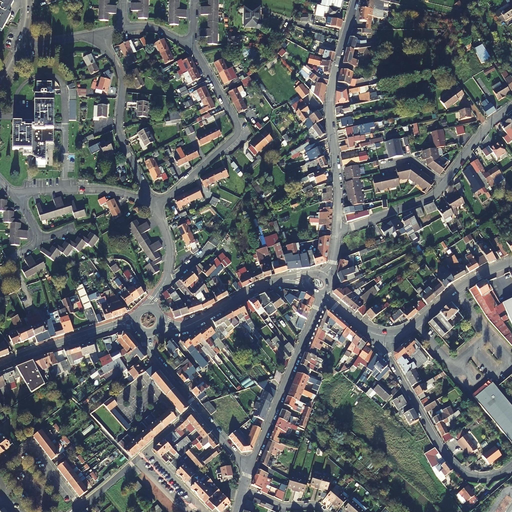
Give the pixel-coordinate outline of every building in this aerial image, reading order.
[(0,0),(0,30),(2,31),(11,15),(8,13),(14,2),(10,0),(5,0),(4,2),(0,0)] [(99,0),(99,20),(108,21),(109,14),(116,14),(116,6),(109,6),(109,0),(99,0)] [(148,0),(139,0),(139,3),(131,3),(131,11),(139,11),(138,18),(147,18),(148,0)] [(179,18),(186,18),(186,10),(179,10),(178,0),(169,0),(169,25),(178,25),(179,18)] [(208,0),(208,7),(201,7),(201,11),(201,15),(208,15),(208,22),(208,29),(200,30),(200,33),(200,37),(208,37),(208,44),(217,45),(217,34),(217,22),(218,11),(218,0),(215,0),(208,0)] [(342,1),(339,0),(321,0),(320,5),(340,9),(342,1)] [(383,1),(375,0),(366,0),(366,2),(364,2),(363,7),(382,11),(383,1)] [(511,14),(511,1),(508,4),(509,6),(500,13),(505,20),(511,16),(511,15),(511,14)] [(338,18),(340,10),(317,5),(315,15),(323,17),(324,17),(325,13),(328,14),(328,16),(338,18)] [(259,18),(260,7),(244,7),(244,27),(256,27),(256,28),(257,29),(258,29),(259,29),(260,29),(261,28),(261,27),(262,26),(262,25),(261,25),(261,24),(260,23),(259,23),(259,18)] [(361,8),(360,21),(371,22),(372,10),(361,8)] [(466,18),(464,15),(458,19),(466,33),(472,29),(471,26),(470,26),(466,19),(466,18)] [(341,29),(342,21),(332,19),(328,18),(328,22),(331,22),(330,26),(341,29)] [(228,44),(241,44),(241,40),(245,40),(245,36),(236,36),(236,34),(228,33),(228,44)] [(259,34),(257,45),(263,45),(263,44),(265,35),(259,34)] [(325,36),(318,34),(315,40),(322,43),(325,36)] [(367,48),(376,46),(376,43),(360,45),(360,44),(361,41),(357,40),(350,38),(346,49),(353,51),(354,50),(358,49),(367,48)] [(152,47),(156,45),(160,54),(168,50),(163,39),(155,43),(155,44),(151,45),(152,47)] [(469,42),(468,40),(458,45),(463,53),(472,48),(469,42)] [(478,44),(476,41),(473,42),(472,43),(482,62),(487,60),(485,55),(488,53),(482,43),(480,44),(479,44),(478,44)] [(129,45),(130,45),(128,42),(119,46),(125,57),(133,53),(129,45)] [(457,58),(458,60),(464,57),(462,54),(458,47),(450,52),(455,59),(457,58)] [(282,48),(277,53),(281,57),(286,52),(282,48)] [(357,57),(352,55),(353,51),(346,49),(342,68),(353,70),(355,71),(356,68),(365,66),(371,64),(367,48),(358,49),(359,53),(364,52),(366,62),(362,63),(356,61),(357,57)] [(165,64),(174,60),(168,50),(160,54),(165,64)] [(327,60),(327,62),(332,63),(335,53),(320,50),(319,54),(324,55),(323,58),(328,59),(327,60)] [(133,53),(125,57),(129,66),(137,62),(133,53)] [(87,66),(95,63),(91,54),(83,58),(87,66)] [(314,65),(316,65),(317,59),(327,62),(327,60),(316,56),(314,65)] [(222,59),(214,63),(219,73),(227,70),(223,61),(227,59),(226,57),(222,60),(222,59)] [(195,68),(190,58),(182,61),(182,62),(178,64),(179,65),(183,63),(187,72),(195,68)] [(332,63),(327,62),(317,59),(316,65),(321,66),(325,68),(324,73),(330,74),(332,63)] [(91,75),(99,71),(95,63),(87,66),(91,75)] [(488,73),(495,69),(493,65),(483,71),(488,80),(491,78),(488,73)] [(227,70),(219,73),(224,84),(235,78),(234,75),(235,75),(231,67),(227,70)] [(195,68),(187,72),(183,74),(188,84),(200,78),(195,68)] [(136,69),(129,73),(133,81),(141,77),(136,69)] [(357,77),(352,76),(352,73),(341,70),(339,77),(351,80),(355,81),(367,78),(366,75),(357,77)] [(141,77),(133,81),(136,89),(144,85),(141,77)] [(371,77),(367,78),(355,81),(351,80),(339,77),(337,87),(344,89),(345,85),(354,87),(355,84),(372,81),(371,77)] [(110,81),(101,78),(98,90),(96,89),(95,92),(101,94),(102,91),(107,92),(110,81)] [(35,94),(34,101),(34,125),(32,125),(32,122),(24,122),(24,125),(22,125),(22,122),(13,122),(12,150),(23,150),(23,155),(26,155),(30,155),(32,155),(36,158),(36,159),(41,159),(41,160),(46,160),(46,143),(52,143),(53,143),(54,129),(54,124),(54,116),(54,94),(47,94),(47,90),(51,90),(52,82),(37,82),(37,94),(35,94)] [(326,85),(317,83),(316,82),(314,92),(323,102),(325,96),(324,95),(326,85)] [(505,97),(504,96),(510,92),(505,83),(493,91),(498,101),(505,97)] [(308,94),(301,84),(295,89),(302,99),(308,94)] [(228,92),(233,103),(241,99),(241,98),(245,96),(246,94),(245,92),(243,91),(241,86),(228,92)] [(197,102),(201,100),(201,101),(210,97),(205,87),(196,91),(198,93),(194,95),(197,102)] [(464,94),(458,87),(440,101),(447,109),(453,104),(458,99),(464,94)] [(358,92),(357,88),(336,93),(335,106),(348,103),(346,94),(358,92)] [(314,94),(323,103),(323,102),(314,92),(314,94)] [(369,102),(379,100),(378,96),(370,98),(369,93),(367,94),(369,102)] [(496,111),(490,103),(488,105),(487,104),(488,102),(486,99),(487,99),(483,93),(479,95),(481,97),(478,99),(481,103),(484,107),(483,109),(488,116),(496,111)] [(355,105),(369,102),(367,94),(352,97),(354,105),(355,105)] [(210,97),(201,101),(202,103),(205,109),(206,110),(202,112),(202,113),(214,107),(210,97)] [(241,99),(233,103),(238,113),(247,109),(241,99)] [(301,99),(292,106),(303,122),(306,120),(308,118),(304,113),(308,110),(304,104),(304,103),(301,99)] [(137,109),(137,112),(137,117),(147,117),(148,103),(138,103),(138,101),(136,101),(136,109),(137,109)] [(353,110),(356,109),(355,105),(354,105),(335,109),(336,117),(343,116),(343,113),(353,111),(353,110)] [(106,117),(107,107),(94,106),(94,117),(106,117)] [(461,120),(471,118),(470,109),(459,111),(461,120)] [(165,122),(181,120),(181,112),(171,113),(172,117),(171,118),(165,119),(165,122)] [(308,118),(306,120),(311,128),(318,123),(323,120),(317,112),(308,118)] [(342,128),(353,125),(351,118),(340,120),(342,128)] [(507,125),(503,128),(511,140),(511,139),(511,123),(510,120),(506,123),(507,125)] [(311,128),(309,129),(316,139),(319,137),(320,138),(325,134),(318,123),(311,128)] [(413,136),(419,135),(417,123),(411,125),(413,136)] [(358,129),(366,128),(366,125),(363,125),(345,129),(347,138),(358,136),(357,132),(359,132),(358,129)] [(465,133),(463,125),(455,127),(457,135),(465,133)] [(207,132),(211,140),(221,135),(217,127),(207,132)] [(141,137),(143,142),(145,146),(154,142),(148,129),(139,133),(141,137)] [(436,148),(445,146),(442,134),(444,134),(443,130),(431,132),(435,148),(436,148)] [(196,137),(200,146),(211,140),(207,132),(196,137)] [(272,139),(266,132),(261,136),(250,145),(251,146),(248,149),(254,155),(272,139)] [(349,150),(354,149),(354,147),(357,146),(356,142),(365,141),(364,135),(347,139),(348,145),(340,147),(341,152),(349,150)] [(361,147),(383,142),(382,138),(370,141),(370,142),(360,144),(361,147)] [(403,156),(399,139),(386,142),(390,158),(403,156)] [(104,155),(113,151),(108,142),(104,144),(103,142),(99,144),(104,155)] [(308,142),(288,153),(290,157),(310,145),(308,142)] [(318,142),(310,145),(305,148),(308,155),(305,157),(305,158),(307,164),(311,162),(324,157),(318,142)] [(485,149),(489,155),(493,153),(496,159),(506,152),(499,143),(491,149),(489,146),(485,149)] [(372,153),(370,147),(363,149),(364,156),(366,155),(366,157),(368,156),(368,154),(372,153)] [(185,153),(188,161),(199,156),(195,148),(185,153)] [(427,159),(428,165),(433,168),(433,169),(436,172),(437,171),(441,174),(449,163),(445,161),(444,162),(439,158),(438,152),(437,152),(436,148),(435,148),(424,151),(425,156),(424,156),(425,160),(427,159)] [(149,160),(145,162),(149,172),(158,167),(153,158),(156,156),(155,153),(147,156),(149,160)] [(174,158),(178,166),(188,161),(185,153),(174,158)] [(343,165),(365,160),(366,164),(372,162),(371,156),(365,158),(365,157),(363,158),(362,153),(341,157),(343,165)] [(250,170),(262,159),(259,155),(256,158),(257,160),(248,167),(250,170)] [(321,169),(328,166),(324,157),(311,162),(307,164),(305,165),(307,169),(316,166),(316,167),(320,165),(321,169)] [(212,172),(216,181),(224,177),(225,178),(229,176),(224,166),(212,172)] [(346,176),(347,176),(348,180),(357,178),(360,178),(359,174),(360,174),(359,169),(358,169),(357,166),(345,168),(346,171),(345,172),(346,176)] [(430,180),(431,179),(427,177),(426,177),(420,173),(421,171),(417,169),(417,170),(411,166),(405,168),(405,167),(401,167),(401,168),(396,170),(397,175),(392,176),(392,175),(388,176),(389,177),(382,178),(382,177),(378,178),(378,179),(373,180),(376,193),(380,192),(380,191),(385,190),(385,189),(391,187),(391,189),(396,187),(396,186),(399,185),(398,180),(402,179),(402,180),(409,179),(414,183),(415,182),(420,186),(419,187),(423,190),(422,191),(426,194),(434,183),(430,180)] [(158,167),(149,172),(154,181),(162,177),(163,181),(168,179),(165,173),(161,175),(158,167)] [(476,192),(484,187),(472,167),(463,172),(476,192)] [(480,171),(477,167),(474,169),(487,189),(490,187),(480,171)] [(486,174),(483,169),(480,171),(490,187),(495,184),(493,180),(501,174),(496,167),(486,174)] [(322,171),(313,175),(313,174),(310,175),(302,178),(295,182),(296,185),(309,180),(310,182),(315,180),(316,183),(326,179),(322,171)] [(208,186),(208,185),(216,181),(212,172),(200,178),(206,191),(209,190),(207,187),(208,186)] [(348,182),(346,182),(347,187),(346,187),(347,192),(348,191),(349,198),(348,198),(349,202),(350,202),(351,206),(363,204),(362,201),(363,200),(362,195),(361,195),(360,189),(361,189),(360,183),(359,183),(358,180),(348,182)] [(454,186),(459,194),(464,192),(459,183),(454,186)] [(325,184),(318,185),(319,190),(322,190),(322,200),(319,200),(319,203),(325,202),(332,202),(332,184),(325,184)] [(308,191),(313,188),(311,185),(302,190),(304,193),(308,191)] [(186,193),(190,202),(199,198),(199,199),(201,198),(202,201),(204,201),(200,191),(198,188),(186,193)] [(174,199),(179,209),(182,207),(182,206),(190,202),(186,193),(174,199)] [(446,201),(451,210),(464,203),(460,196),(459,194),(449,200),(449,199),(446,201)] [(55,207),(42,211),(40,204),(36,205),(41,221),(72,211),(75,219),(85,215),(82,206),(76,208),(73,201),(63,204),(60,197),(53,199),(55,207)] [(110,211),(118,207),(114,199),(106,203),(110,211)] [(14,208),(6,208),(7,200),(0,200),(0,211),(4,211),(4,223),(11,223),(10,245),(19,245),(19,238),(27,239),(27,235),(27,231),(20,231),(20,220),(13,219),(14,208)] [(296,202),(290,204),(293,212),(299,210),(296,202)] [(310,216),(310,218),(331,219),(332,202),(325,202),(325,208),(323,208),(323,210),(320,210),(320,213),(318,213),(318,216),(310,216)] [(424,206),(427,214),(437,209),(433,202),(424,206)] [(345,215),(358,212),(358,211),(360,210),(360,211),(368,209),(367,204),(344,208),(345,215)] [(438,211),(446,224),(452,220),(450,217),(453,215),(447,205),(438,211)] [(114,219),(122,215),(118,207),(110,211),(112,215),(108,217),(109,221),(114,219)] [(413,210),(417,217),(423,215),(420,207),(413,210)] [(369,215),(368,210),(358,212),(345,215),(347,222),(369,215)] [(417,217),(413,210),(410,211),(411,213),(405,217),(406,218),(402,221),(405,226),(403,227),(406,232),(406,233),(409,237),(415,234),(415,233),(422,228),(417,217)] [(319,223),(318,239),(319,239),(330,237),(331,220),(331,219),(310,218),(309,222),(319,223)] [(402,235),(406,233),(406,232),(403,227),(402,228),(397,219),(387,225),(385,227),(381,229),(386,238),(386,237),(388,239),(392,237),(392,238),(397,236),(395,232),(399,230),(402,235)] [(152,263),(146,267),(152,276),(159,271),(155,265),(162,261),(156,252),(162,248),(158,241),(151,245),(143,233),(150,229),(146,223),(140,227),(136,221),(128,226),(152,263)] [(186,223),(178,227),(182,237),(191,233),(186,223)] [(274,246),(278,261),(271,262),(275,274),(287,271),(281,247),(280,247),(280,246),(276,234),(266,238),(264,232),(268,231),(266,225),(260,226),(264,238),(267,248),(274,246)] [(243,287),(252,283),(247,272),(228,231),(221,241),(216,248),(212,253),(213,254),(213,255),(224,241),(231,256),(238,272),(240,276),(243,274),(244,277),(239,278),(228,265),(224,268),(236,282),(237,283),(240,282),(243,287)] [(504,256),(509,253),(497,232),(495,233),(497,237),(494,239),(500,250),(496,252),(500,258),(504,256)] [(55,244),(49,253),(42,248),(40,251),(54,261),(60,252),(66,257),(73,248),(79,252),(86,243),(92,247),(98,239),(91,233),(86,239),(80,235),(74,243),(68,239),(61,248),(55,244)] [(182,237),(187,246),(190,245),(194,243),(195,245),(198,243),(196,239),(194,240),(191,233),(182,237)] [(470,234),(462,238),(466,244),(473,239),(470,234)] [(212,235),(208,241),(216,248),(221,241),(212,235)] [(267,248),(264,238),(260,239),(263,248),(255,251),(256,255),(264,278),(271,275),(270,269),(267,270),(262,255),(268,253),(267,248)] [(463,239),(455,243),(458,249),(465,245),(463,239)] [(327,260),(329,243),(324,242),(318,244),(317,255),(313,256),(315,266),(326,262),(327,260)] [(476,243),(484,256),(488,262),(489,263),(496,261),(492,255),(495,253),(491,247),(488,249),(484,242),(479,245),(478,242),(476,243)] [(311,250),(305,252),(306,254),(298,256),(295,244),(286,246),(281,247),(287,271),(310,268),(310,267),(315,266),(313,256),(311,250)] [(465,275),(479,267),(475,261),(468,249),(466,251),(467,253),(464,255),(470,264),(466,267),(464,264),(460,267),(465,275)] [(252,270),(247,272),(252,283),(264,278),(256,255),(252,256),(253,259),(255,258),(256,262),(256,263),(258,270),(253,272),(252,270)] [(340,259),(337,275),(337,274),(352,268),(353,262),(349,261),(351,255),(340,259)] [(31,256),(24,260),(28,266),(21,269),(26,278),(45,267),(41,259),(35,262),(31,256)] [(457,272),(450,276),(453,282),(465,275),(460,267),(454,256),(449,259),(455,270),(457,272)] [(203,272),(207,277),(216,268),(219,265),(221,264),(216,258),(203,272)] [(111,268),(115,274),(120,270),(116,265),(111,268)] [(212,279),(214,282),(223,298),(228,295),(222,286),(220,287),(215,278),(217,275),(216,275),(223,269),(219,265),(216,268),(210,275),(212,279)] [(195,277),(202,271),(196,266),(190,271),(195,277)] [(359,279),(366,275),(365,273),(355,277),(347,281),(345,277),(354,273),(359,271),(356,266),(352,268),(337,274),(341,283),(340,284),(334,287),(333,293),(341,289),(359,279)] [(442,275),(437,280),(444,290),(453,282),(450,276),(448,274),(443,266),(439,269),(442,273),(441,274),(442,275)] [(146,293),(142,287),(140,288),(128,270),(123,274),(124,275),(130,283),(136,291),(140,297),(146,293)] [(197,288),(202,283),(195,277),(190,271),(185,275),(197,288)] [(124,279),(124,280),(129,287),(130,286),(132,288),(129,290),(127,291),(133,301),(140,297),(136,291),(130,283),(124,275),(122,276),(124,279)] [(179,280),(191,294),(197,288),(185,275),(179,280)] [(119,293),(121,297),(117,299),(123,308),(133,301),(127,291),(117,277),(114,279),(115,281),(114,281),(121,291),(119,292),(119,293)] [(427,280),(424,282),(435,297),(444,290),(437,280),(435,278),(428,283),(427,280)] [(21,288),(17,279),(13,281),(17,290),(21,288)] [(175,283),(179,288),(187,298),(190,302),(194,312),(203,309),(199,303),(194,296),(191,294),(179,280),(175,283)] [(487,280),(483,282),(489,292),(493,290),(487,280)] [(333,293),(341,300),(366,284),(365,282),(363,283),(362,281),(349,290),(346,288),(343,291),(341,289),(333,293)] [(341,300),(349,307),(368,291),(366,288),(372,284),(370,281),(366,284),(341,300)] [(217,301),(223,298),(214,282),(212,283),(213,285),(212,286),(214,291),(212,292),(217,301)] [(237,291),(241,288),(237,283),(236,282),(232,285),(237,291)] [(435,297),(424,282),(422,284),(423,285),(426,290),(420,296),(423,299),(422,299),(426,305),(435,297)] [(483,282),(469,291),(488,320),(511,346),(511,335),(503,322),(500,318),(498,315),(496,312),(495,311),(497,309),(494,303),(495,302),(489,292),(483,282)] [(215,303),(206,287),(202,283),(197,288),(191,294),(194,296),(199,303),(203,309),(215,303)] [(87,297),(82,285),(76,287),(85,309),(91,306),(89,302),(87,297)] [(357,311),(363,306),(362,305),(377,292),(372,287),(368,291),(349,307),(355,312),(357,311)] [(292,303),(292,302),(287,296),(288,295),(284,289),(280,292),(291,306),(292,303)] [(166,290),(162,294),(166,300),(170,297),(166,290)] [(294,299),(302,305),(302,304),(307,291),(302,290),(298,299),(293,297),(291,299),(293,301),(294,299)] [(307,291),(302,304),(306,305),(305,306),(310,308),(314,299),(313,296),(307,291)] [(87,297),(89,302),(94,300),(95,300),(99,299),(101,298),(104,307),(102,308),(101,308),(105,320),(112,318),(105,297),(102,298),(98,292),(87,297)] [(175,292),(170,296),(172,300),(174,302),(178,311),(179,311),(181,316),(189,314),(180,299),(175,292)] [(117,299),(114,294),(105,297),(112,318),(127,313),(123,308),(117,299)] [(254,298),(269,317),(277,310),(277,309),(270,301),(270,302),(264,294),(254,298)] [(270,301),(277,309),(285,303),(286,304),(287,303),(280,294),(270,301)] [(183,300),(183,298),(180,299),(189,314),(194,312),(190,302),(187,298),(183,300)] [(269,318),(269,317),(254,298),(248,301),(256,311),(264,322),(269,318)] [(511,303),(511,298),(503,303),(504,306),(504,307),(511,303)] [(73,313),(68,299),(62,301),(65,309),(67,316),(73,313)] [(292,302),(292,303),(299,309),(308,314),(310,309),(303,306),(302,305),(294,299),(293,301),(292,302)] [(174,302),(172,300),(167,303),(175,318),(181,316),(179,311),(178,311),(174,302)] [(253,312),(256,311),(248,301),(237,307),(241,314),(242,313),(247,323),(252,329),(254,328),(255,327),(245,311),(250,309),(253,312)] [(308,314),(299,309),(292,303),(291,306),(293,309),(296,313),(300,315),(306,319),(308,314)] [(369,311),(365,314),(371,320),(389,305),(387,303),(383,306),(382,305),(376,310),(373,308),(369,311)] [(455,317),(454,316),(458,312),(456,309),(451,304),(435,317),(448,332),(450,331),(457,324),(459,322),(457,320),(454,322),(453,322),(449,325),(447,322),(450,319),(452,320),(455,317)] [(365,314),(369,311),(364,305),(363,306),(357,311),(363,316),(365,314)] [(400,309),(404,315),(408,320),(417,313),(411,306),(406,310),(403,306),(400,309)] [(246,324),(247,323),(242,313),(241,314),(237,307),(230,311),(234,318),(236,317),(240,321),(242,323),(244,322),(246,324)] [(325,322),(324,323),(327,325),(328,322),(329,320),(331,318),(327,315),(330,309),(327,307),(324,308),(319,320),(325,322)] [(65,309),(57,312),(64,334),(73,331),(67,316),(65,309)] [(329,320),(328,322),(333,326),(334,325),(336,323),(334,322),(339,317),(330,309),(327,315),(331,318),(329,320)] [(390,318),(394,322),(403,314),(400,310),(390,318)] [(238,323),(240,321),(236,317),(234,318),(230,311),(224,315),(228,321),(234,329),(239,325),(238,323)] [(16,312),(9,316),(10,319),(12,319),(11,320),(15,328),(18,327),(19,331),(16,332),(16,333),(21,343),(28,340),(17,316),(16,312)] [(56,325),(52,326),(55,337),(64,334),(57,312),(54,313),(56,320),(55,321),(56,325)] [(37,343),(55,337),(52,326),(51,319),(43,323),(39,315),(30,319),(29,318),(33,316),(31,313),(26,316),(27,320),(30,326),(35,337),(37,343)] [(17,316),(28,340),(35,337),(30,326),(27,327),(23,319),(22,319),(19,315),(17,316)] [(224,315),(207,324),(221,341),(225,338),(221,334),(225,330),(228,333),(234,329),(228,321),(224,315)] [(306,319),(300,315),(296,327),(302,329),(306,319)] [(334,322),(336,323),(334,325),(339,330),(336,334),(340,337),(346,329),(349,326),(339,317),(334,322)] [(435,317),(428,323),(441,338),(447,333),(448,332),(435,317)] [(327,325),(324,323),(325,322),(319,320),(316,328),(320,330),(325,333),(333,338),(334,337),(328,333),(330,329),(326,328),(327,325)] [(221,341),(207,324),(203,328),(210,337),(211,337),(215,341),(222,349),(223,348),(229,355),(231,353),(227,349),(222,343),(221,341)] [(338,341),(342,344),(346,338),(349,335),(353,339),(358,334),(349,326),(346,329),(340,337),(338,341)] [(214,346),(208,339),(210,337),(203,328),(198,332),(216,354),(219,351),(214,345),(214,346)] [(258,339),(261,336),(254,328),(252,329),(251,330),(258,339)] [(312,337),(322,341),(325,333),(320,330),(316,328),(312,337)] [(207,348),(214,357),(216,355),(216,354),(198,332),(196,330),(191,334),(199,344),(201,342),(206,349),(207,348)] [(245,334),(252,343),(254,341),(249,334),(247,332),(245,334)] [(21,343),(16,333),(9,336),(13,346),(21,343)] [(449,336),(447,333),(441,338),(444,341),(449,336)] [(121,358),(139,348),(129,335),(122,334),(117,334),(118,340),(116,340),(124,350),(122,350),(119,352),(121,358)] [(204,354),(197,345),(199,344),(191,334),(187,338),(207,363),(210,361),(204,354)] [(276,346),(284,357),(287,360),(291,356),(281,343),(276,337),(272,341),(273,342),(272,343),(264,334),(261,336),(273,350),(275,348),(274,347),(276,346)] [(351,343),(342,358),(347,361),(353,352),(359,342),(363,338),(358,334),(353,339),(354,339),(351,343)] [(185,337),(180,341),(193,358),(195,357),(203,367),(207,363),(187,338),(185,337)] [(318,349),(319,350),(323,342),(323,341),(322,341),(312,337),(308,345),(318,349)] [(359,342),(353,352),(357,356),(367,342),(363,338),(359,342)] [(178,349),(171,340),(167,344),(168,345),(166,348),(174,358),(178,355),(175,351),(178,349)] [(91,360),(92,363),(99,360),(91,342),(85,344),(91,360)] [(0,357),(9,354),(6,347),(6,348),(2,343),(0,343),(0,357)] [(284,347),(289,353),(294,349),(289,343),(284,347)] [(83,359),(85,362),(91,360),(85,344),(78,346),(83,359)] [(314,356),(318,349),(308,345),(305,353),(310,355),(311,354),(314,356)] [(74,365),(72,362),(83,359),(78,346),(64,351),(71,366),(74,365)] [(280,354),(283,358),(284,357),(276,346),(274,347),(275,348),(280,354)] [(360,363),(366,368),(375,355),(372,353),(366,361),(365,360),(371,351),(365,347),(350,369),(353,372),(357,367),(360,363)] [(401,357),(406,353),(401,347),(394,353),(394,356),(405,375),(406,374),(414,369),(416,368),(413,363),(407,367),(406,365),(408,363),(406,360),(404,361),(401,357)] [(129,363),(136,357),(140,361),(147,357),(139,348),(121,358),(119,359),(122,363),(127,361),(129,363)] [(61,374),(68,371),(67,370),(71,368),(71,366),(64,351),(61,351),(65,361),(57,364),(53,354),(47,356),(52,367),(53,370),(56,376),(61,374)] [(316,362),(320,363),(322,360),(314,356),(311,354),(310,355),(305,353),(300,365),(311,370),(312,371),(316,362)] [(283,358),(280,354),(278,357),(286,367),(288,363),(283,358)] [(109,355),(99,360),(103,368),(113,362),(109,355)] [(229,361),(223,355),(220,358),(225,365),(229,361)] [(366,368),(361,376),(367,380),(375,368),(377,371),(375,373),(378,375),(375,379),(378,381),(382,378),(390,369),(387,367),(387,366),(375,355),(366,368)] [(48,369),(52,367),(47,356),(42,358),(48,369)] [(43,371),(44,374),(49,372),(48,369),(42,358),(38,360),(43,371)] [(169,365),(174,370),(181,364),(182,364),(177,359),(169,365)] [(41,372),(43,371),(38,360),(33,362),(41,378),(44,377),(41,372)] [(182,364),(181,364),(184,368),(177,374),(179,377),(193,366),(187,360),(182,364)] [(44,385),(41,378),(33,362),(16,368),(21,377),(24,381),(27,388),(31,394),(44,385)] [(137,364),(127,372),(134,381),(144,373),(137,364)] [(154,365),(145,372),(181,415),(188,408),(154,365)] [(309,376),(311,370),(300,365),(297,374),(308,377),(308,376),(309,376)] [(188,380),(187,378),(196,370),(193,366),(179,377),(184,383),(188,380)] [(14,382),(14,380),(21,377),(16,368),(0,374),(7,388),(11,387),(10,384),(14,382)] [(274,378),(279,384),(281,376),(282,375),(277,369),(274,378)] [(414,369),(406,374),(413,386),(421,381),(414,369)] [(432,379),(434,382),(445,375),(443,372),(432,379)] [(185,384),(187,386),(193,381),(193,380),(198,376),(200,374),(199,373),(197,375),(197,374),(191,379),(191,380),(185,384)] [(14,404),(7,388),(0,374),(0,400),(0,401),(0,400),(0,390),(9,408),(14,404)] [(197,390),(196,388),(192,392),(197,398),(203,393),(210,387),(200,374),(198,376),(201,380),(203,382),(204,384),(197,390)] [(307,382),(316,385),(313,394),(316,396),(321,382),(308,377),(297,374),(292,385),(303,390),(307,382)] [(434,386),(432,383),(434,382),(432,379),(425,383),(413,390),(419,400),(425,396),(423,393),(434,386)] [(472,395),(474,398),(493,383),(490,380),(472,395)] [(193,382),(188,386),(191,390),(198,385),(195,381),(193,382)] [(276,391),(268,384),(266,381),(258,384),(273,398),(276,391)] [(374,391),(376,393),(385,401),(391,395),(393,396),(398,391),(395,388),(390,393),(379,383),(374,389),(372,387),(365,394),(368,397),(374,391)] [(497,426),(511,443),(511,406),(493,383),(474,398),(474,399),(493,421),(497,426)] [(315,400),(316,396),(313,394),(303,390),(292,385),(287,397),(295,401),(295,400),(299,402),(302,394),(315,400)] [(368,397),(370,399),(376,393),(374,391),(368,397)] [(206,396),(203,393),(197,398),(199,401),(206,396)] [(399,413),(408,408),(401,396),(392,401),(399,413)] [(300,412),(302,406),(303,404),(299,402),(295,400),(295,401),(287,397),(284,406),(299,413),(300,412)] [(424,408),(432,403),(429,397),(420,402),(424,408)] [(264,420),(271,403),(260,398),(259,403),(256,402),(254,408),(256,409),(253,416),(264,420)] [(109,412),(114,409),(117,406),(111,399),(103,405),(109,412)] [(216,411),(209,402),(202,404),(211,415),(216,411)] [(434,402),(432,403),(424,408),(426,413),(437,406),(434,402)] [(458,410),(460,414),(471,405),(468,402),(458,410)] [(311,410),(306,407),(302,417),(308,419),(311,410)] [(454,414),(450,407),(442,411),(443,413),(437,416),(432,419),(436,425),(446,419),(454,414)] [(399,413),(396,414),(391,417),(402,427),(405,425),(400,417),(403,415),(409,426),(419,420),(413,411),(413,409),(410,411),(408,408),(399,413)] [(114,409),(109,412),(126,432),(131,428),(114,409)] [(449,423),(461,415),(460,414),(458,410),(454,414),(446,419),(436,425),(445,443),(453,437),(450,432),(448,433),(445,427),(450,425),(449,423)] [(151,414),(157,422),(164,429),(175,420),(168,412),(161,419),(158,416),(158,415),(154,411),(151,414)] [(290,424),(293,417),(289,416),(290,414),(282,411),(278,419),(290,424)] [(190,425),(192,427),(188,430),(191,434),(195,430),(202,425),(194,415),(175,431),(179,436),(183,433),(182,432),(186,428),(190,425)] [(164,429),(157,422),(155,424),(149,416),(147,418),(160,433),(164,429)] [(304,429),(308,419),(302,417),(299,426),(304,429)] [(151,427),(148,430),(155,437),(160,433),(147,418),(145,420),(151,427)] [(294,426),(290,424),(278,419),(275,427),(281,430),(286,433),(288,427),(303,433),(304,430),(296,427),(294,426)] [(488,425),(492,430),(497,426),(493,421),(488,425)] [(146,432),(148,430),(142,423),(140,425),(146,432)] [(155,437),(148,430),(146,432),(140,425),(137,427),(150,442),(155,437)] [(195,430),(200,437),(196,440),(191,444),(194,447),(199,443),(210,435),(202,425),(195,430)] [(237,430),(229,437),(242,452),(252,451),(261,428),(254,426),(248,442),(237,430)] [(141,436),(138,438),(145,446),(150,442),(137,427),(134,429),(141,436)] [(301,438),(300,437),(297,445),(282,440),(281,440),(277,438),(281,430),(275,427),(269,440),(274,443),(284,446),(297,450),(301,438)] [(42,431),(34,437),(38,443),(51,434),(49,431),(45,435),(42,431)] [(140,450),(145,446),(138,438),(136,440),(130,433),(127,435),(140,450)] [(163,441),(170,448),(173,445),(172,444),(178,439),(172,433),(163,441)] [(43,449),(51,443),(48,440),(53,436),(51,434),(38,443),(43,449)] [(191,444),(196,440),(191,434),(183,440),(180,442),(172,450),(179,457),(180,458),(186,454),(191,450),(194,447),(191,444)] [(0,449),(3,453),(9,447),(9,446),(13,444),(8,438),(5,441),(0,435),(0,449)] [(140,450),(127,435),(124,438),(131,445),(124,451),(131,458),(140,450)] [(199,443),(195,447),(199,451),(203,447),(208,444),(210,447),(213,450),(216,447),(219,445),(210,435),(199,443)] [(463,450),(464,449),(469,455),(476,449),(466,435),(457,442),(463,450)] [(260,463),(270,469),(272,463),(268,461),(271,454),(275,456),(278,450),(282,452),(284,446),(274,443),(269,440),(260,463)] [(169,452),(171,454),(174,457),(175,456),(178,459),(179,457),(172,450),(170,448),(163,441),(158,446),(166,454),(169,452)] [(180,442),(179,441),(173,445),(170,448),(172,450),(180,442)] [(43,449),(47,455),(60,445),(58,442),(53,446),(51,443),(43,449)] [(62,447),(60,445),(47,455),(51,461),(59,455),(57,451),(62,447)] [(153,450),(166,464),(168,461),(164,456),(166,454),(158,446),(153,450)] [(436,477),(439,480),(444,477),(452,471),(446,463),(441,466),(440,465),(438,466),(437,464),(438,464),(434,457),(439,453),(434,448),(424,455),(436,477)] [(201,461),(191,450),(186,454),(200,470),(205,466),(201,461)] [(214,450),(207,457),(211,462),(220,454),(218,452),(216,453),(214,450)] [(489,456),(479,464),(482,467),(491,459),(489,456)] [(205,466),(211,462),(207,457),(201,461),(205,466)] [(62,475),(75,465),(73,462),(68,466),(66,463),(58,469),(62,475)] [(62,475),(66,480),(74,474),(72,471),(77,467),(75,465),(62,475)] [(189,467),(187,470),(186,468),(184,466),(183,467),(178,472),(176,474),(181,479),(191,469),(189,467)] [(233,481),(230,468),(221,470),(221,475),(217,475),(218,480),(220,480),(221,483),(233,481)] [(194,476),(190,472),(192,470),(191,469),(181,479),(185,484),(188,482),(193,477),(194,476)] [(71,486),(79,480),(76,477),(81,473),(79,470),(74,474),(66,480),(71,486)] [(257,470),(255,475),(266,479),(266,478),(268,474),(257,470)] [(206,475),(199,482),(201,484),(208,478),(206,475)] [(266,478),(266,479),(255,475),(253,480),(269,486),(271,480),(266,478)] [(319,490),(322,477),(314,475),(311,485),(316,487),(315,488),(319,490)] [(296,492),(299,479),(291,477),(287,487),(292,489),(292,491),(296,492)] [(327,490),(331,480),(322,477),(319,490),(322,491),(323,489),(327,490)] [(199,482),(193,488),(191,490),(195,494),(210,480),(208,478),(201,484),(199,482)] [(71,486),(75,492),(88,482),(86,479),(81,483),(79,480),(71,486)] [(304,492),(308,482),(299,479),(296,492),(299,493),(300,491),(304,492)] [(200,499),(208,491),(206,489),(212,483),(210,480),(195,494),(200,499)] [(260,492),(267,495),(270,487),(269,486),(253,480),(251,485),(261,489),(260,492)] [(90,484),(88,482),(75,492),(80,498),(88,492),(85,488),(90,484)] [(470,489),(467,486),(458,493),(462,498),(462,497),(466,502),(474,496),(469,490),(470,489)] [(218,491),(216,488),(213,491),(210,493),(208,491),(200,499),(205,504),(213,496),(218,491)] [(332,504),(340,494),(334,488),(326,497),(330,500),(329,502),(332,504)] [(284,493),(277,490),(275,498),(282,501),(284,493)] [(218,491),(213,496),(225,510),(230,505),(218,491)] [(340,508),(347,500),(340,494),(332,504),(334,507),(336,505),(340,508)] [(511,498),(507,495),(495,511),(504,511),(511,500),(511,498)] [(217,511),(222,511),(225,510),(213,496),(205,504),(211,511),(212,511),(215,509),(217,511)] [(353,511),(358,507),(351,501),(344,509),(347,511),(353,511)]
